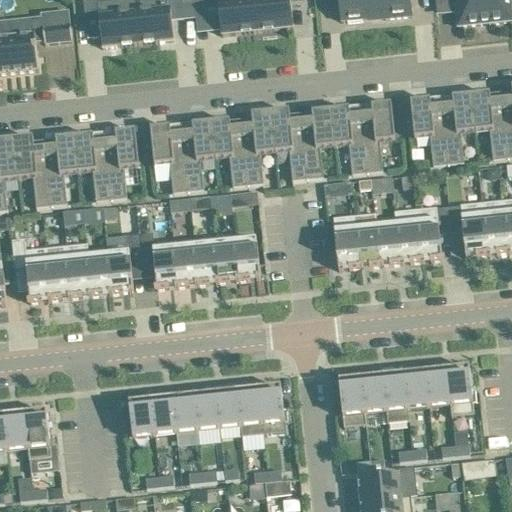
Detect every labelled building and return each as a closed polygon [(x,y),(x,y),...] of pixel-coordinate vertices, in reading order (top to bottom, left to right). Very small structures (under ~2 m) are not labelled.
[(170,0),(164,0),(134,3),(139,47),(175,44),(170,0)] [(195,9),(194,0),(175,0),(176,5),(182,4),(183,10),(195,9)] [(210,0),(194,0),(195,9),(195,13),(211,11),(210,0)] [(258,35),(254,0),(218,0),(222,39),(258,35)] [(254,0),(258,35),(294,31),(291,3),(306,1),(305,0),(254,0)] [(377,21),(375,0),(338,0),(341,25),(348,24),(348,26),(363,24),(363,22),(366,22),(377,21)] [(411,0),(375,0),(377,21),(385,20),(385,22),(413,19),(411,0)] [(511,0),(456,0),(459,30),(511,24),(511,0)] [(98,3),(84,4),(86,22),(100,21),(103,51),(139,47),(134,3),(99,7),(98,3)] [(71,29),(70,29),(69,15),(42,18),(43,21),(14,24),(16,40),(0,41),(0,77),(40,74),(37,46),(45,45),(45,47),(73,45),(71,29)] [(511,95),(502,96),(509,163),(511,162),(511,95)] [(494,165),(509,163),(502,96),(472,100),(476,136),(490,135),(494,165)] [(472,100),(453,102),(454,103),(443,105),(449,169),(465,168),(462,138),(476,136),(472,100)] [(411,106),(415,142),(431,141),(434,171),(449,169),(443,105),(432,106),(431,104),(411,106)] [(392,108),(372,110),(373,112),(362,113),(368,178),(384,176),(381,146),(396,144),(392,108)] [(362,113),(351,114),(350,112),(332,114),(335,151),(350,149),(353,179),(368,178),(362,113)] [(321,152),(335,151),(332,114),(302,118),(309,184),(324,182),(321,152)] [(302,118),(291,119),(290,115),(271,117),(276,157),(290,156),(293,186),(309,184),(302,118)] [(271,117),(253,119),(253,123),(242,124),(249,190),(265,189),(261,159),(276,157),(271,117)] [(234,192),(249,190),(242,124),(212,127),(216,163),(230,162),(234,192)] [(212,127),(193,129),(194,131),(183,132),(189,196),(205,195),(202,165),(216,163),(212,127)] [(151,133),(155,170),(171,168),(174,198),(189,196),(183,132),(172,133),(171,131),(151,133)] [(136,135),(116,137),(117,139),(106,140),(112,204),(128,203),(125,173),(140,171),(136,135)] [(106,140),(95,141),(94,139),(76,141),(79,178),(94,176),(97,206),(112,204),(106,140)] [(65,179),(79,178),(76,141),(46,144),(53,211),(68,209),(65,179)] [(46,144),(35,146),(34,142),(16,143),(20,184),(34,182),(37,212),(53,211),(46,144)] [(16,143),(0,145),(0,216),(9,215),(5,185),(20,184),(16,143)] [(412,180),(402,181),(403,193),(414,192),(412,180)] [(372,184),(372,185),(373,193),(374,198),(381,197),(379,183),(372,184)] [(372,185),(359,186),(360,194),(373,193),(372,185)] [(334,188),(325,189),(327,202),(335,201),(334,188)] [(258,196),(246,197),(247,205),(251,208),(259,207),(258,196)] [(231,198),(220,199),(221,212),(232,210),(231,198)] [(212,213),(211,200),(195,202),(196,214),(212,213)] [(186,203),(170,204),(171,217),(187,215),(186,203)] [(511,204),(503,205),(508,257),(511,256),(511,255),(511,204)] [(503,205),(482,207),(488,259),(491,258),(491,257),(497,257),(497,258),(508,257),(503,205)] [(463,221),(451,222),(452,234),(464,233),(467,261),(471,261),(471,259),(477,259),(477,260),(488,259),(482,207),(462,209),(463,221)] [(452,234),(451,222),(439,224),(438,212),(416,214),(422,266),(425,265),(425,264),(431,264),(431,265),(444,263),(443,262),(440,236),(452,234)] [(93,213),(84,214),(86,229),(94,228),(93,213)] [(395,216),(397,228),(402,268),(405,267),(405,266),(411,266),(411,267),(422,266),(416,214),(395,216)] [(72,215),(64,216),(65,230),(74,230),(72,215)] [(377,218),(356,220),(361,272),(364,272),(364,271),(370,270),(370,271),(381,270),(377,230),(378,230),(377,218)] [(361,272),(356,220),(334,223),(340,274),(344,274),(344,273),(350,272),(350,273),(361,272)] [(397,228),(378,230),(377,230),(381,270),(385,270),(385,268),(390,268),(391,269),(402,268),(397,228)] [(154,253),(152,233),(140,234),(143,266),(155,265),(157,281),(158,291),(155,292),(156,293),(170,292),(170,291),(176,290),(176,291),(179,291),(175,251),(154,253)] [(143,266),(140,234),(128,235),(130,256),(109,258),(113,298),(124,297),(124,295),(130,295),(130,296),(135,296),(132,268),(143,266)] [(257,243),(236,245),(240,285),(251,283),(251,282),(257,282),(257,283),(261,282),(257,243)] [(236,245),(216,247),(220,287),(231,285),(231,284),(237,284),(237,285),(240,285),(236,245)] [(27,254),(26,246),(13,248),(16,274),(28,272),(30,295),(31,305),(29,305),(29,306),(43,305),(43,304),(49,303),(49,304),(52,304),(47,252),(27,254)] [(216,247),(195,249),(200,289),(211,288),(211,286),(216,286),(217,287),(220,287),(216,247)] [(89,248),(67,250),(73,302),(84,301),(84,300),(89,299),(90,300),(93,300),(89,260),(90,260),(89,248)] [(195,249),(175,251),(179,291),(190,290),(190,289),(196,288),(196,289),(200,289),(195,249)] [(67,250),(47,252),(52,304),(64,303),(63,302),(69,301),(69,302),(73,302),(67,250)] [(109,258),(90,260),(89,260),(93,300),(104,299),(104,298),(110,297),(110,298),(113,298),(109,258)] [(476,395),(473,395),(470,371),(448,374),(452,409),(451,409),(452,421),(454,421),(453,421),(475,418),(474,406),(477,406),(476,395)] [(452,409),(448,374),(448,373),(427,376),(430,411),(451,409),(452,409)] [(409,413),(430,411),(427,376),(405,378),(409,413)] [(404,378),(384,380),(387,415),(388,427),(410,425),(409,413),(405,378),(404,378)] [(387,415),(384,380),(362,382),(366,418),(387,415)] [(366,418),(362,382),(361,382),(361,383),(340,385),(342,409),(339,409),(341,420),(344,420),(345,432),(366,430),(368,430),(366,418)] [(288,414),(284,414),(282,391),(260,393),(263,428),(289,426),(288,414)] [(242,431),(263,428),(260,393),(238,395),(242,431)] [(220,433),(242,431),(238,395),(217,398),(220,433)] [(199,435),(220,433),(217,398),(195,400),(199,435)] [(177,437),(199,435),(195,400),(174,402),(177,437)] [(156,440),(177,437),(174,402),(152,404),(156,440)] [(130,407),(132,430),(129,430),(131,442),(156,440),(152,404),(130,407)] [(53,439),(50,439),(48,415),(26,417),(30,453),(29,453),(30,465),(31,465),(31,464),(53,462),(52,450),(55,450),(53,439)] [(29,453),(30,453),(26,417),(4,420),(8,455),(29,453)] [(471,459),(470,449),(456,450),(457,461),(471,459)] [(443,462),(457,461),(456,450),(442,452),(443,462)] [(428,464),(427,453),(413,455),(414,465),(428,464)] [(400,467),(414,465),(413,455),(399,456),(400,467)] [(487,464),(462,467),(464,485),(497,480),(494,463),(490,464),(487,464)] [(385,474),(384,464),(371,465),(372,476),(385,474)] [(358,477),(372,476),(371,465),(357,467),(358,477)] [(461,467),(452,468),(453,481),(462,480),(461,467)] [(239,473),(225,474),(226,485),(240,483),(239,473)] [(218,486),(217,475),(203,477),(204,487),(218,486)] [(283,485),(282,475),(268,476),(269,487),(283,485)] [(256,488),(269,487),(268,476),(255,477),(256,488)] [(191,489),(204,487),(203,477),(190,478),(191,489)] [(361,506),(412,501),(412,500),(402,501),(400,478),(359,482),(361,506)] [(175,490),(174,480),(160,481),(161,492),(175,490)] [(148,493),(161,492),(160,481),(147,483),(148,493)] [(266,488),(268,502),(292,499),(291,485),(266,488)] [(49,503),(48,493),(34,494),(35,505),(49,503)] [(208,493),(191,494),(192,505),(209,504),(208,493)] [(21,506),(35,505),(34,494),(20,496),(21,506)] [(459,496),(450,497),(452,510),(461,509),(459,496)] [(361,506),(361,511),(413,511),(412,501),(361,506)] [(129,511),(128,503),(118,504),(118,511),(129,511)]
